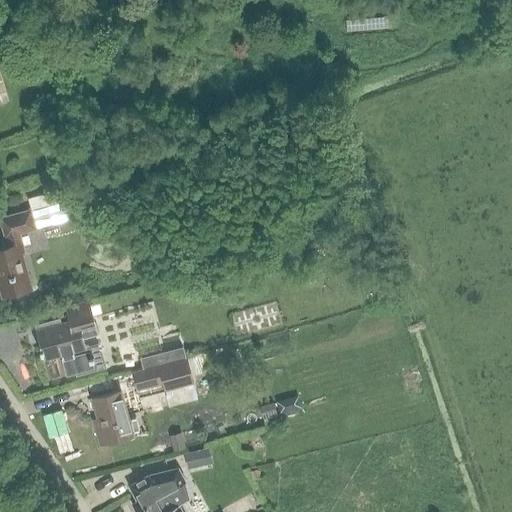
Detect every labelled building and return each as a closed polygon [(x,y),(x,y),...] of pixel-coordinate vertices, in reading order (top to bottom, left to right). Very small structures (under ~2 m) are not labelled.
[(351,16),(352,29),(393,26),(392,14),(351,16)] [(101,156),(92,124),(42,139),(51,171),(101,156)] [(35,229),(30,211),(0,218),(0,219),(5,237),(7,237),(10,246),(0,249),(0,290),(2,297),(31,289),(21,253),(24,252),(19,233),(35,229)] [(106,368),(99,343),(85,347),(82,337),(97,333),(88,302),(65,308),(69,322),(36,330),(41,350),(39,350),(40,355),(42,354),(44,359),(61,355),(62,358),(61,358),(65,376),(74,373),(75,376),(106,368)] [(137,390),(161,383),(164,392),(194,384),(186,358),(159,366),(132,373),(137,390)] [(133,436),(120,391),(91,398),(99,427),(95,428),(100,445),(133,436)] [(298,396),(275,401),(280,418),(302,413),(298,396)] [(181,433),(169,436),(173,451),(185,448),(181,433)] [(210,451),(186,456),(188,470),(213,465),(210,451)] [(129,486),(134,495),(137,501),(131,504),(135,511),(181,511),(178,505),(185,502),(176,485),(184,481),(178,471),(149,476),(129,486)]
